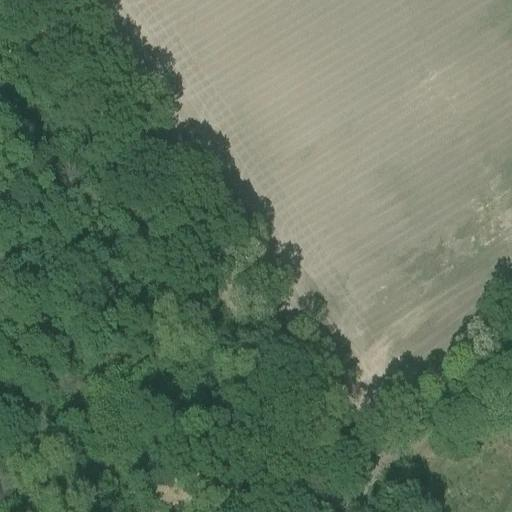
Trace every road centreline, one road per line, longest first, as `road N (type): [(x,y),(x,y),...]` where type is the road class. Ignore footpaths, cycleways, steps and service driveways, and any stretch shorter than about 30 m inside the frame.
road 1 (track): [(356,485),(23,0)]
road 2 (track): [(511,364),(356,485)]
